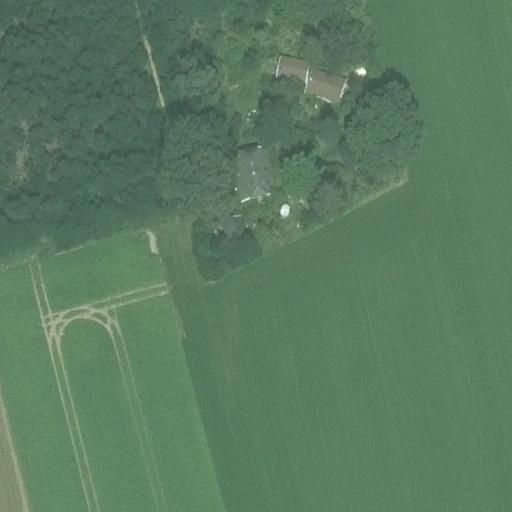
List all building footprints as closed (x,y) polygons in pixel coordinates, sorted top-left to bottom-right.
[(305,86),(309,67),(293,64),(290,64),(281,62),(280,67),(277,81),(305,86)] [(366,78),(362,66),(351,69),(355,82),(366,78)] [(345,85),(313,75),(306,96),(338,106),(345,85)] [(230,152),(227,135),(209,139),(212,155),(230,152)] [(243,205),(276,197),(266,149),(232,156),(243,205)] [(221,223),(225,245),(244,242),(240,219),(221,223)]
